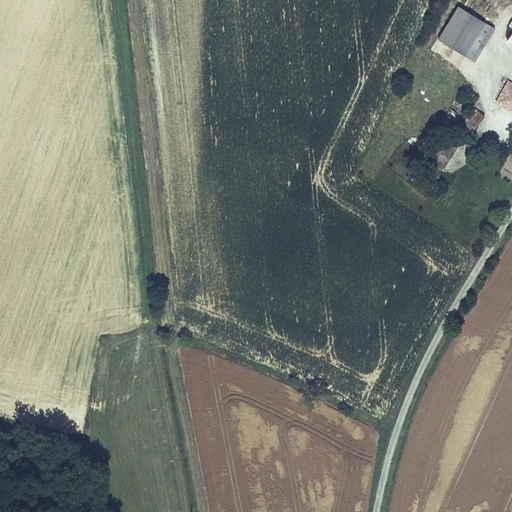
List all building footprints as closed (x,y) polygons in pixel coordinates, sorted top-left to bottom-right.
[(459,1),(438,35),(463,50),(484,17),(459,1)] [(511,81),(508,80),(498,98),(511,106),(511,81)] [(484,113),(474,107),(468,117),(478,123),(484,113)] [(462,128),(471,134),(478,123),(468,117),(462,128)] [(450,171),(459,150),(440,141),(430,163),(450,171)]
